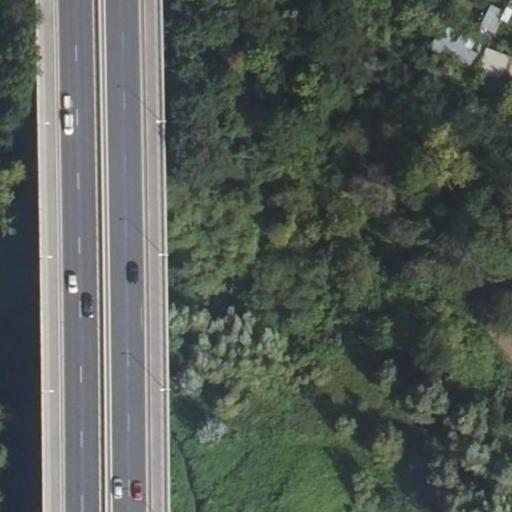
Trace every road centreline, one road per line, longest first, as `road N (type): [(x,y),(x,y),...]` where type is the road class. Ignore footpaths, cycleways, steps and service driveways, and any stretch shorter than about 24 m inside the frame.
road 1 (track): [(0,305),(36,267),(100,249),(248,247),(511,276)]
road 2 (primary): [(73,0),(79,511)]
road 3 (primary): [(126,511),(121,0)]
